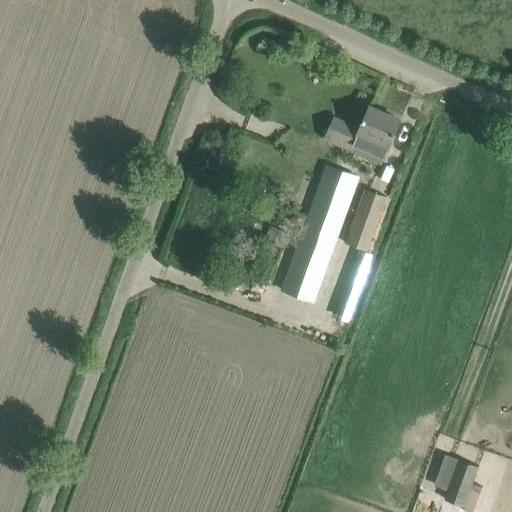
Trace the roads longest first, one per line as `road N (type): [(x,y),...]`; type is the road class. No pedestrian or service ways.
road 1 (unclassified): [(51,511),(230,0)]
road 2 (unclassified): [(511,110),(266,0)]
